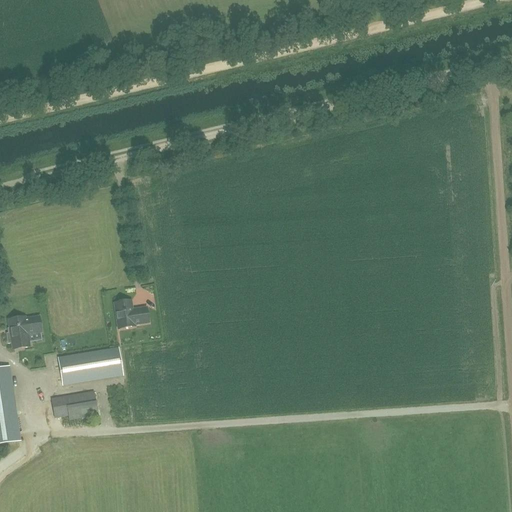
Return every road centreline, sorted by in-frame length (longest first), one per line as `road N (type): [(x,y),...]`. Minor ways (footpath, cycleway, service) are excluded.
road 1 (track): [(15,183),(490,68),(511,370)]
road 2 (track): [(476,0),(0,117)]
road 3 (unknown): [(511,408),(129,429)]
